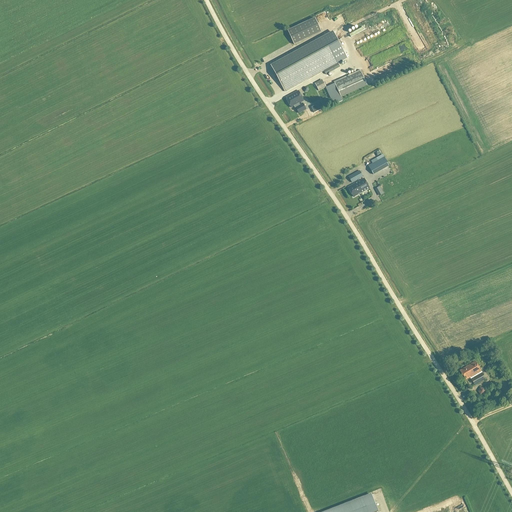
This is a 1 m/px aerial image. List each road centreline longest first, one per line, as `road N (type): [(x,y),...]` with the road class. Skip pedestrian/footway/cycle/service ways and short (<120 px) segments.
road 1 (unclassified): [(511,494),(206,0)]
road 2 (track): [(388,511),(469,416)]
